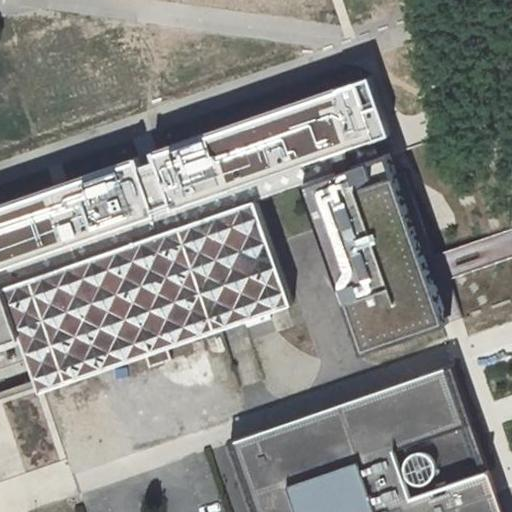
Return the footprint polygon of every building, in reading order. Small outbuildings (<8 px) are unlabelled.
[(206,64),(231,68),(236,39),(211,35),(206,64)] [(0,276),(10,273),(33,345),(50,398),(289,311),(245,182),(295,165),(378,137),(372,120),(359,81),(340,88),(342,96),(158,159),(142,165),(71,189),(57,194),(55,188),(0,206),(0,276)] [(39,108),(49,140),(78,132),(68,99),(39,108)] [(450,327),(378,137),(295,165),(365,356),(450,327)] [(10,273),(0,276),(0,354),(33,345),(10,273)] [(499,511),(495,501),(492,491),(497,489),(489,465),(484,467),(447,363),(234,439),(259,511),(499,511)]
